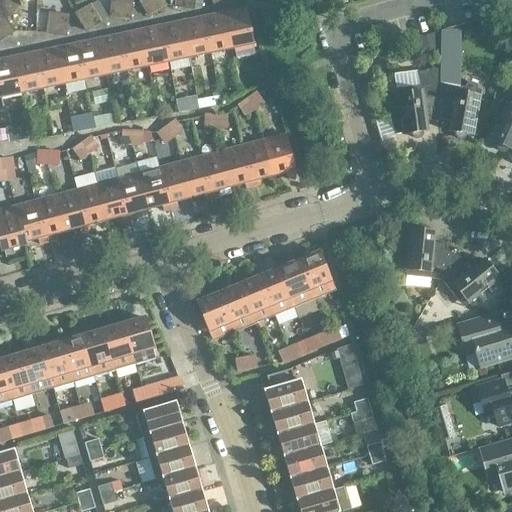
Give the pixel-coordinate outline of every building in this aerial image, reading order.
[(141,0),(139,2),(144,9),(154,3),(152,0),(141,0)] [(152,0),(154,3),(159,10),(165,7),(161,0),(152,0)] [(184,0),(175,0),(175,7),(184,8),(184,0)] [(194,0),(184,0),(184,8),(193,9),(194,0)] [(117,20),(118,11),(119,2),(112,1),(110,19),(117,20)] [(131,3),(119,2),(118,11),(130,12),(131,3)] [(159,10),(154,3),(144,9),(148,17),(159,10)] [(79,21),(87,17),(94,12),(90,6),(75,15),(79,21)] [(130,12),(118,11),(117,20),(129,21),(130,12)] [(224,15),(231,49),(253,45),(245,11),(224,15)] [(94,12),(87,17),(93,28),(101,23),(94,12)] [(49,22),(58,23),(67,24),(68,17),(50,15),(49,22)] [(224,15),(203,20),(210,54),(231,49),(224,15)] [(87,17),(79,21),(85,32),(93,28),(87,17)] [(182,24),(189,58),(210,54),(203,20),(182,24)] [(7,22),(0,26),(0,28),(5,38),(13,33),(7,22)] [(47,34),(56,35),(58,23),(49,22),(47,34)] [(67,24),(58,23),(56,35),(65,37),(67,24)] [(182,24),(161,28),(168,62),(189,58),(182,24)] [(140,33),(147,67),(168,62),(161,28),(140,33)] [(140,33),(119,37),(126,71),(147,67),(140,33)] [(434,36),(417,40),(421,55),(438,51),(434,36)] [(105,76),(126,71),(119,37),(98,42),(105,76)] [(98,42),(77,46),(84,80),(105,76),(98,42)] [(56,51),(63,85),(84,80),(77,46),(56,51)] [(56,51),(35,55),(43,89),(63,85),(56,51)] [(35,55),(14,59),(22,93),(43,89),(35,55)] [(14,59),(0,62),(0,97),(22,93),(14,59)] [(388,71),(389,85),(415,83),(415,69),(388,71)] [(396,136),(404,135),(404,136),(411,135),(412,136),(412,137),(413,138),(414,139),(415,139),(416,140),(418,140),(419,139),(420,139),(421,138),(422,137),(422,136),(422,134),(422,133),(428,132),(426,122),(439,121),(439,84),(440,70),(418,73),(420,87),(408,88),(402,96),(385,98),(396,136)] [(439,121),(451,123),(449,133),(455,134),(455,135),(455,136),(456,137),(456,138),(457,139),(458,140),(459,140),(461,140),(462,140),(463,140),(464,139),(465,138),(466,137),(466,136),(473,137),(480,97),(475,97),(476,90),(476,89),(476,88),(476,87),(475,86),(474,85),(472,84),(471,84),(470,84),(469,85),(467,85),(466,86),(466,87),(465,89),(439,84),(439,121)] [(194,97),(195,107),(219,104),(218,94),(194,97)] [(255,95),(247,100),(254,111),(262,105),(255,95)] [(172,97),(172,107),(192,107),(192,97),(172,97)] [(247,100),(239,106),(247,116),(254,111),(247,100)] [(492,100),(488,115),(493,117),(499,103),(492,100)] [(511,105),(511,107),(507,105),(491,142),(496,145),(496,146),(496,148),(496,149),(497,150),(498,151),(499,152),(500,153),(502,153),(503,153),(504,153),(506,152),(507,151),(508,150),(511,151),(511,105)] [(388,114),(374,117),(380,141),(394,137),(388,114)] [(206,129),(215,129),(216,117),(206,116),(206,129)] [(225,117),(216,117),(215,129),(225,130),(225,117)] [(174,123),(166,128),(173,139),(181,133),(174,123)] [(166,128),(158,134),(166,144),(173,139),(166,128)] [(131,145),(131,133),(122,132),(121,145),(131,145)] [(141,133),(131,133),(131,145),(140,146),(141,133)] [(284,137),(263,143),(272,176),(286,173),(288,180),(294,178),(295,182),(296,182),(284,137)] [(89,139),(82,144),(89,155),(97,149),(89,139)] [(263,143),(242,148),(253,189),(260,187),(258,180),(272,176),(263,143)] [(81,160),(89,155),(82,144),(74,150),(81,160)] [(222,154),(231,187),(245,184),(246,191),(253,189),(242,148),(222,154)] [(38,165),(48,166),(48,153),(39,153),(38,165)] [(58,153),(48,153),(48,166),(57,166),(58,153)] [(222,154),(201,159),(212,200),(218,198),(217,191),(231,187),(222,154)] [(180,165),(189,199),(203,195),(205,202),(212,200),(201,159),(180,165)] [(12,161),(5,162),(7,180),(14,180),(12,161)] [(115,170),(118,181),(129,222),(136,220),(134,213),(148,209),(139,176),(138,176),(135,164),(115,170)] [(180,165),(160,170),(170,211),(177,209),(175,202),(189,199),(180,165)] [(139,176),(148,209),(162,206),(164,213),(170,211),(160,170),(139,176)] [(98,187),(107,221),(121,217),(122,224),(129,222),(118,181),(98,187)] [(98,187),(77,192),(88,233),(94,231),(93,224),(107,221),(98,187)] [(77,192),(56,198),(65,232),(79,228),(81,235),(88,233),(77,192)] [(36,203),(46,244),(53,242),(51,235),(65,232),(56,198),(36,203)] [(36,203),(15,209),(24,243),(38,239),(40,246),(46,244),(36,203)] [(24,243),(15,209),(0,212),(0,238),(3,248),(4,253),(25,248),(24,243)] [(406,271),(411,272),(416,278),(441,281),(455,256),(446,251),(446,245),(434,244),(435,234),(429,233),(429,232),(429,231),(428,229),(427,228),(426,228),(425,227),(424,227),(422,227),(421,228),(420,229),(419,230),(418,231),(418,232),(411,231),(408,260),(406,260),(405,260),(404,261),(403,261),(402,262),(402,264),(401,265),(401,266),(402,267),(402,268),(403,269),(404,270),(405,271),(406,271)] [(318,255),(298,263),(313,299),(333,290),(318,255)] [(477,267),(469,257),(464,261),(455,256),(441,281),(457,301),(466,302),(468,305),(469,305),(469,306),(471,306),(472,307),(473,307),(474,307),(475,306),(476,306),(477,305),(478,304),(478,302),(478,301),(478,300),(478,299),(477,298),(500,280),(495,274),(496,273),(497,272),(497,271),(497,270),(497,268),(496,267),(496,266),(495,265),(494,264),(493,264),(491,264),(490,264),(489,264),(488,265),(484,261),(477,267)] [(293,307),(312,299),(313,299),(298,263),(278,271),(293,307)] [(278,271),(258,279),(273,315),(293,307),(278,271)] [(239,288),(253,323),(273,315),(258,279),(239,288)] [(239,288),(219,296),(233,331),(253,323),(239,288)] [(219,296),(198,304),(213,340),(233,331),(219,296)] [(475,351),(480,369),(511,359),(511,323),(498,328),(494,316),(457,327),(465,354),(475,351)] [(145,320),(123,326),(134,363),(155,357),(145,320)] [(123,326),(103,332),(114,369),(134,363),(123,326)] [(332,344),(340,341),(335,329),(327,333),(332,344)] [(114,369),(103,332),(82,338),(93,375),(114,369)] [(318,336),(323,348),(332,344),(327,333),(318,336)] [(82,338),(62,344),(73,381),(93,375),(82,338)] [(73,381),(62,344),(41,350),(52,387),(73,381)] [(296,345),(287,349),(292,361),(301,357),(296,345)] [(278,353),(283,364),(292,361),(287,349),(278,353)] [(340,349),(299,358),(302,373),(343,363),(340,349)] [(41,350),(21,356),(32,393),(52,387),(41,350)] [(32,393),(21,356),(0,362),(11,399),(32,393)] [(245,358),(247,371),(256,369),(254,357),(245,358)] [(236,360),(238,373),(247,371),(245,358),(236,360)] [(0,362),(0,402),(11,399),(0,362)] [(264,392),(271,414),(307,404),(301,381),(295,383),(291,370),(266,378),(270,390),(264,392)] [(142,389),(145,401),(183,390),(178,378),(142,389)] [(494,414),(498,428),(511,423),(511,391),(506,393),(502,381),(477,389),(485,417),(494,414)] [(327,397),(334,408),(350,399),(343,388),(327,397)] [(133,392),(137,404),(145,401),(142,389),(133,392)] [(114,411),(110,398),(101,401),(104,413),(114,411)] [(353,404),(356,413),(370,409),(367,400),(353,404)] [(142,438),(182,426),(176,403),(136,415),(142,438)] [(307,404),(271,414),(277,436),(314,426),(307,404)] [(89,405),(80,407),(84,419),(93,417),(89,405)] [(71,410),(75,422),(84,419),(80,407),(71,410)] [(370,409),(356,413),(359,423),(373,419),(370,409)] [(48,417),(39,419),(43,432),(52,429),(48,417)] [(43,432),(39,419),(30,422),(34,434),(43,432)] [(149,460),(189,448),(182,426),(142,438),(149,460)] [(277,436),(284,458),(320,448),(314,426),(277,436)] [(0,430),(0,437),(2,444),(11,441),(7,429),(0,430)] [(84,444),(87,454),(101,450),(98,440),(84,444)] [(511,442),(480,452),(488,478),(499,475),(504,494),(511,491),(511,442)] [(366,448),(369,457),(383,453),(380,443),(366,448)] [(63,451),(65,460),(79,456),(77,447),(63,451)] [(163,479),(195,470),(189,448),(149,460),(155,481),(163,479)] [(320,448),(284,458),(290,480),(327,469),(320,448)] [(101,450),(87,454),(90,463),(104,459),(101,450)] [(450,455),(455,474),(475,468),(469,450),(450,455)] [(0,455),(0,479),(20,473),(14,451),(0,455)] [(383,453),(369,457),(372,466),(386,462),(383,453)] [(68,470),(82,466),(79,456),(65,460),(68,470)] [(290,480),(297,502),(333,491),(327,469),(290,480)] [(195,470),(163,479),(169,501),(202,492),(195,470)] [(0,503),(27,495),(20,473),(0,479),(0,503)] [(75,494),(78,504),(92,500),(86,478),(75,481),(78,494),(75,494)] [(97,488),(100,498),(114,494),(122,492),(119,482),(97,488)] [(333,491),(297,502),(299,511),(345,511),(351,510),(345,488),(333,491)] [(169,501),(172,511),(207,511),(202,492),(169,501)] [(114,494),(100,498),(103,507),(117,503),(114,494)] [(0,503),(0,511),(31,511),(27,495),(0,503)] [(92,500),(78,504),(80,511),(85,511),(95,509),(92,500)]
